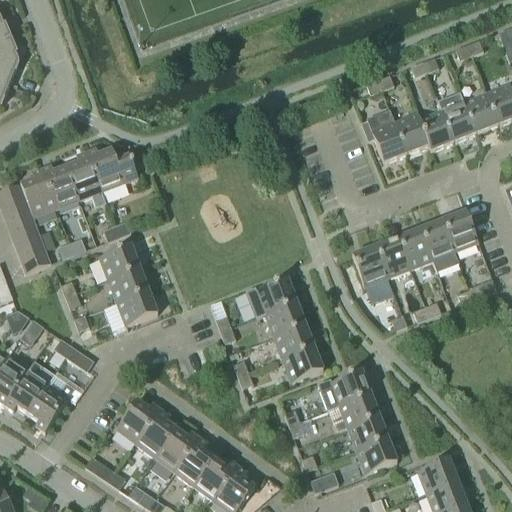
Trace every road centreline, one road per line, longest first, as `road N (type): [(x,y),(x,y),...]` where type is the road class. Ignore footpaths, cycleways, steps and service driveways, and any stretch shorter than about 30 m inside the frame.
road 1 (residential): [(43,470),(121,366),(315,507)]
road 2 (residential): [(0,144),(66,106),(32,0)]
road 3 (residential): [(485,174),(360,222)]
